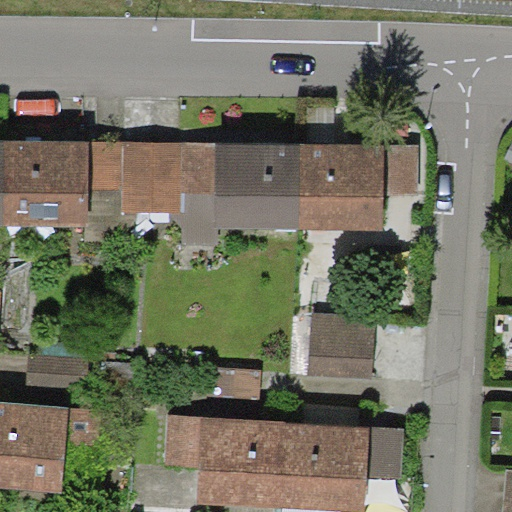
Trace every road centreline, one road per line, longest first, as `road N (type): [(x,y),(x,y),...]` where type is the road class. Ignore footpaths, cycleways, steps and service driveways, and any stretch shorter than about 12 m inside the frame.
road 1 (residential): [(0,44),(472,61)]
road 2 (residential): [(472,61),(442,511)]
